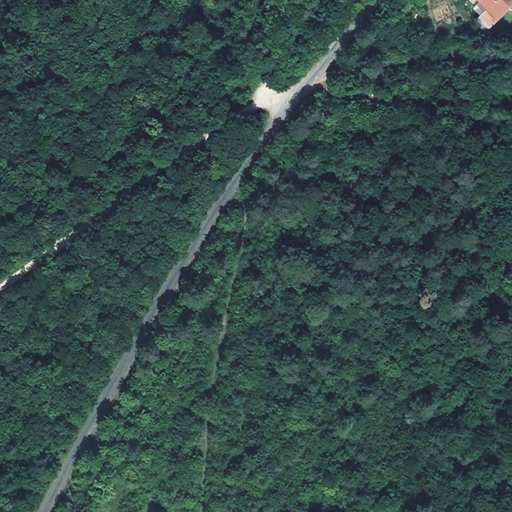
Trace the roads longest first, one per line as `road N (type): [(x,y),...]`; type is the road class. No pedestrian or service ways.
road 1 (unclassified): [(382,0),(295,93),(193,244),(44,511)]
road 2 (track): [(0,290),(245,110),(295,93)]
road 3 (track): [(242,172),(248,228),(224,331),(199,511)]
road 4 (track): [(511,62),(363,73),(295,93)]
